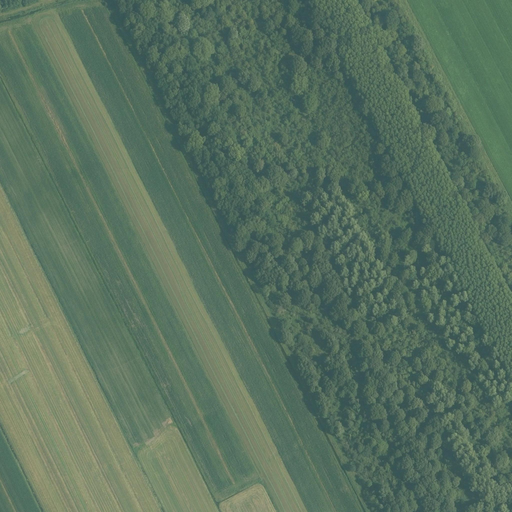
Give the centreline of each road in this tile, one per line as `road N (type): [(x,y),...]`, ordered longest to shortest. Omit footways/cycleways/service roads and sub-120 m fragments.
road 1 (track): [(372,511),(110,0),(397,0),(511,215)]
road 2 (track): [(511,304),(354,0)]
